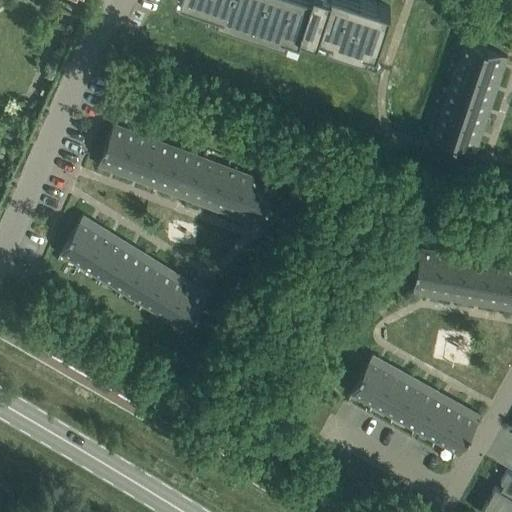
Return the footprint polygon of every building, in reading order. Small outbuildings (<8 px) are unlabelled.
[(206,0),(206,4),(298,34),(302,23),(316,28),(314,34),(357,48),(374,54),(390,5),(374,0),(206,0)] [(459,65),(493,77),(501,53),(487,48),(488,47),(481,45),(481,47),(467,42),(462,57),(459,65)] [(485,100),(493,77),(459,65),(451,88),(485,100)] [(477,123),(485,100),(451,88),(443,112),(477,123)] [(469,147),(477,123),(443,112),(435,135),(450,140),(449,141),(455,143),(469,147)] [(100,157),(124,166),(137,132),(114,124),(109,138),(107,137),(105,143),(106,144),(100,157)] [(137,132),(124,166),(147,174),(160,141),(137,132)] [(147,174),(170,183),(182,149),(160,141),(147,174)] [(182,149),(170,183),(192,192),(205,158),(182,149)] [(205,158),(192,192),(215,200),(228,166),(205,158)] [(228,166),(215,200),(238,209),(250,175),(228,166)] [(250,175),(238,209),(261,218),(266,204),(267,204),(269,198),(268,198),(273,184),(250,175)] [(82,262),(101,232),(80,218),(72,231),(72,230),(68,236),(70,236),(62,249),(82,262)] [(103,275),(122,244),(101,232),(82,262),(103,275)] [(143,257),(122,244),(103,275),(124,288),(143,257)] [(439,288),(445,252),(422,248),(419,263),(417,263),(416,269),(417,269),(414,283),(439,288)] [(469,257),(445,252),(439,288),(463,292),(469,257)] [(144,301),(163,270),(143,257),(124,288),(144,301)] [(463,292),(487,297),(493,261),(469,257),(463,292)] [(511,264),(493,261),(487,297),(511,301),(511,296),(511,264)] [(184,283),(163,270),(144,301),(165,313),(184,283)] [(184,283),(165,313),(186,326),(194,313),(195,314),(198,309),(198,308),(205,296),(184,283)] [(374,402),(391,370),(369,358),(362,370),(358,375),(360,376),(352,390),(374,402)] [(404,377),(391,370),(374,402),(395,413),(412,382),(404,377)] [(395,413),(416,425),(434,394),(412,382),(395,413)] [(416,425),(437,437),(455,406),(434,394),(416,425)] [(455,406),(437,437),(459,449),(466,436),(467,437),(471,431),(470,431),(477,418),(455,406)] [(503,482),(500,487),(496,484),(481,510),(484,511),(511,511),(511,473),(507,471),(501,481),(503,482)]
